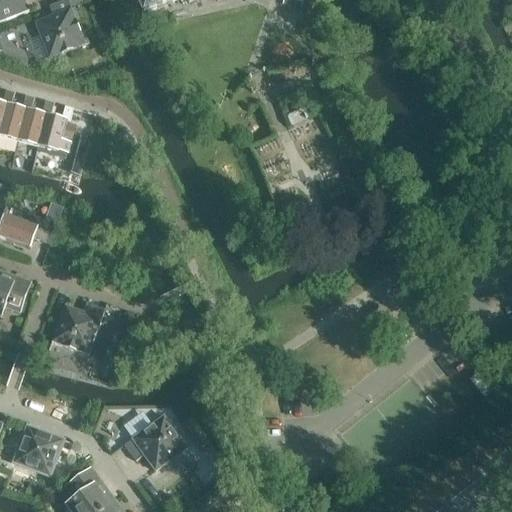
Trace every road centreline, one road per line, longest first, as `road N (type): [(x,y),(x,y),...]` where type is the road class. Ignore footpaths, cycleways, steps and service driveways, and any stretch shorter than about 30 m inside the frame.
road 1 (unclassified): [(298,448),(443,327),(511,284)]
road 2 (residential): [(145,511),(90,441),(7,406)]
road 3 (residential): [(7,406),(52,280)]
